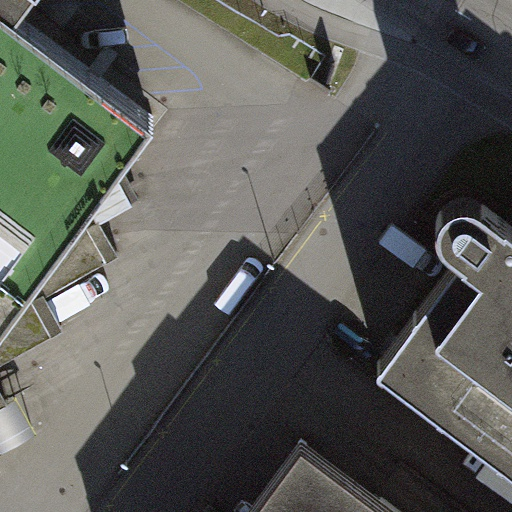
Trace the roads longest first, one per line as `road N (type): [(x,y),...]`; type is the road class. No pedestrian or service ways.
road 1 (residential): [(497,38),(143,511)]
road 2 (unknown): [(486,511),(265,348)]
